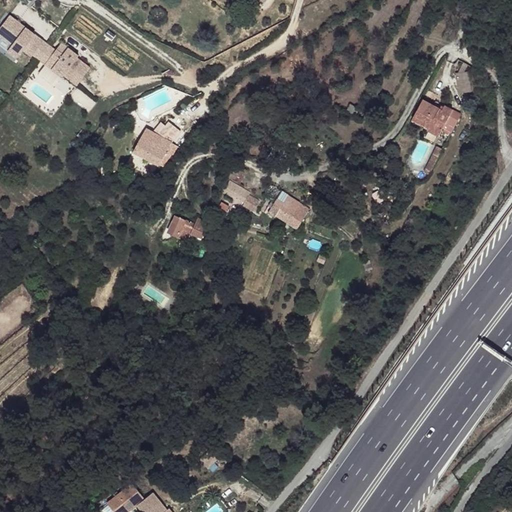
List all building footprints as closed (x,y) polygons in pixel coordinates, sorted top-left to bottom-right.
[(60,41),(56,47),(7,13),(0,22),(0,40),(19,54),(23,48),(75,86),(91,64),(60,41)] [(454,63),(457,93),(471,92),(469,62),(454,63)] [(444,109),(425,99),(416,117),(431,126),(429,129),(441,136),(445,128),(454,133),(463,114),(446,106),(444,109)] [(431,126),(416,117),(414,121),(429,129),(431,126)] [(173,145),(147,129),(134,153),(161,167),(165,160),(168,154),(173,145)] [(174,157),(168,154),(165,160),(170,163),(174,157)] [(248,194),(231,183),(227,190),(243,201),(248,194)] [(243,201),(227,190),(225,193),(241,203),(240,204),(244,206),(250,196),(248,194),(243,201)] [(313,212),(305,205),(300,211),(282,196),(278,201),(284,206),(279,212),(299,229),(313,212)] [(186,222),(177,217),(170,234),(185,242),(190,231),(184,228),(186,222)] [(198,227),(186,222),(184,228),(190,231),(185,242),(191,244),(195,237),(205,241),(212,226),(201,221),(198,227)] [(188,432),(178,438),(184,449),(194,442),(188,432)] [(128,477),(114,493),(126,487),(136,495),(142,488),(128,477)] [(152,480),(139,495),(156,510),(160,505),(171,493),(169,491),(167,494),(164,497),(161,494),(164,491),(152,480)] [(126,487),(114,493),(112,495),(127,508),(135,500),(134,498),(136,495),(126,487)] [(179,511),(185,505),(171,493),(160,505),(167,511),(179,511)]
